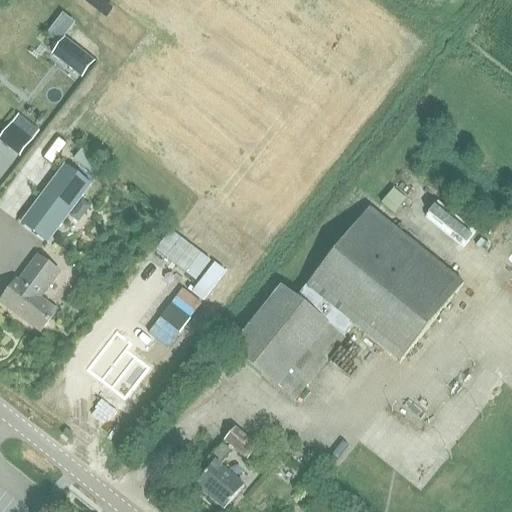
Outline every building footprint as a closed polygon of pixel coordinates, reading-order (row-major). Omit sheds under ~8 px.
[(74,24),(63,16),(48,35),(62,45),(65,41),(63,39),(74,24)] [(62,45),(53,56),(66,67),(81,79),(94,63),(78,51),(65,41),(62,45)] [(11,125),(0,139),(0,140),(21,156),(32,141),(11,125)] [(80,151),(72,162),(92,177),(100,166),(80,151)] [(91,187),(65,168),(21,224),(46,244),(91,187)] [(395,213),(406,197),(389,186),(378,202),(395,213)] [(82,202),(77,210),(84,215),(90,208),(82,202)] [(282,289),(231,353),(294,404),(345,340),(355,328),(401,365),(464,286),(370,210),(297,301),(282,289)] [(439,212),(422,231),(447,253),(464,234),(439,212)] [(39,298),(52,282),(59,274),(40,259),(20,285),(17,283),(0,304),(40,335),(57,313),(39,298)] [(142,266),(112,303),(134,321),(164,283),(142,266)] [(118,333),(88,371),(126,401),(151,369),(129,351),(133,345),(118,333)] [(482,399),(495,381),(471,363),(442,403),(452,410),(468,389),(482,399)] [(249,461),(258,450),(237,432),(228,443),(249,461)] [(223,511),(225,511),(244,489),(221,470),(233,456),(222,447),(210,462),(214,465),(195,489),(223,511)]
